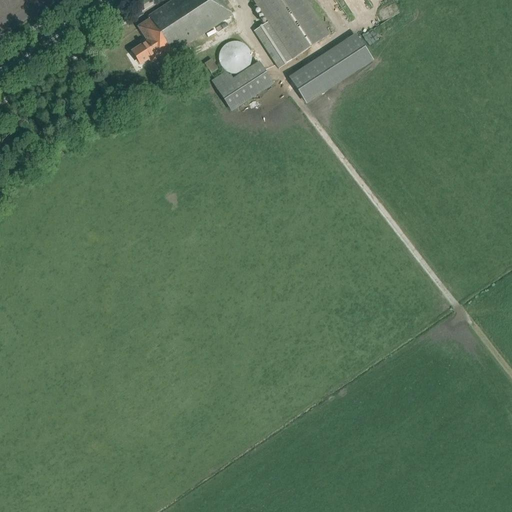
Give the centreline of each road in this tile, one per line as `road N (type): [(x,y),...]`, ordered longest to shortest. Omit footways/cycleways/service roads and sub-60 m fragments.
road 1 (track): [(511,374),(270,64),(235,0)]
road 2 (primary): [(0,72),(113,0)]
